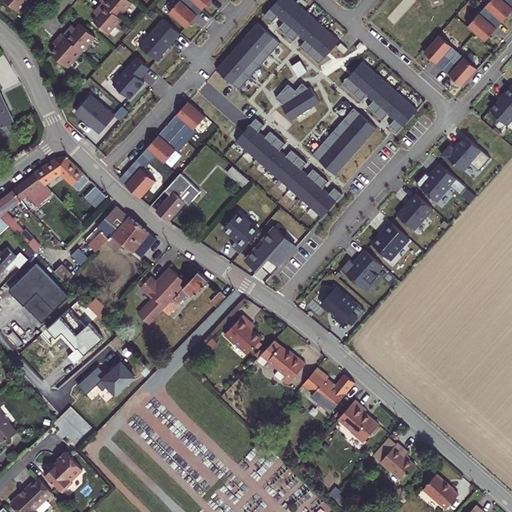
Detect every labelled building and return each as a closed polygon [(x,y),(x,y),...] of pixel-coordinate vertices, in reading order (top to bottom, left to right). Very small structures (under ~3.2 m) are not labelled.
[(5,0),(20,12),(30,0),(5,0)] [(132,3),(129,0),(100,0),(100,1),(102,3),(102,2),(119,17),(132,3)] [(200,8),(190,0),(180,0),(169,13),(186,28),(198,15),(196,13),(200,8)] [(190,0),(200,8),(202,10),(210,0),(190,0)] [(340,41),(293,0),(277,0),(264,15),(272,22),(278,15),(285,21),(279,28),(294,41),(300,34),(306,40),(300,47),(320,64),(340,41)] [(511,0),(491,0),(485,7),(500,20),(502,22),(511,10),(511,0)] [(109,34),(122,19),(119,17),(102,2),(102,3),(97,8),(101,12),(97,15),(93,20),(109,34)] [(495,26),(500,20),(485,7),(468,26),(485,41),(497,28),(495,26)] [(181,33),(163,18),(140,45),(157,60),(181,33)] [(63,34),(83,52),(96,37),(80,23),(76,28),(72,32),(69,28),(63,34)] [(281,43),(258,23),(217,69),(239,90),(281,43)] [(51,52),(68,68),(83,52),(63,34),(62,33),(56,39),(60,42),(56,46),(51,52)] [(459,52),(439,35),(424,52),(437,64),(439,62),(445,67),(459,52)] [(348,49),(341,43),(338,47),(344,53),(348,49)] [(478,69),(459,52),(445,67),(451,72),(449,74),(463,86),(478,69)] [(150,68),(137,57),(113,84),(130,99),(145,82),(140,78),(150,68)] [(307,71),(300,60),(292,66),(299,77),(307,71)] [(418,110),(362,61),(342,84),(362,101),(368,94),(374,100),(368,107),(383,120),(389,113),(395,119),(389,126),(397,133),(418,110)] [(0,127),(14,121),(0,92),(0,87),(1,86),(0,83),(0,127)] [(291,120),(320,101),(310,86),(308,88),(303,83),(296,90),(288,84),(276,97),(283,104),(282,105),(291,120)] [(511,84),(503,95),(505,96),(500,101),(499,100),(490,110),(507,125),(511,119),(511,84)] [(115,116),(91,95),(76,111),(100,133),(115,116)] [(177,133),(187,142),(197,131),(194,129),(206,116),(189,101),(177,115),(186,123),(177,133)] [(117,114),(122,118),(130,109),(124,104),(117,114)] [(377,128),(354,108),(313,154),(336,175),(377,128)] [(245,131),(236,141),(323,217),(343,194),(335,187),(329,194),(323,188),(329,181),(314,168),(308,175),(301,170),(308,163),(292,149),(286,156),(280,151),(286,144),(271,131),(265,137),(259,132),(265,125),(257,118),(254,121),(245,131)] [(147,148),(156,156),(164,163),(176,150),(178,152),(187,142),(177,133),(168,143),(159,135),(147,148)] [(490,158),(465,136),(457,145),(453,142),(443,154),(462,171),(469,163),(479,171),(490,158)] [(137,160),(146,168),(156,156),(147,148),(137,160)] [(54,159),(36,172),(44,183),(61,171),(73,185),(79,190),(89,179),(66,157),(65,157),(54,159)] [(467,187),(440,164),(430,176),(426,172),(416,183),(436,201),(450,185),(460,194),(467,187)] [(240,172),(233,165),(227,172),(244,187),(250,180),(240,172)] [(156,181),(141,168),(126,185),(141,198),(156,181)] [(44,183),(36,172),(14,189),(22,200),(27,196),(35,207),(45,199),(45,198),(51,192),(44,183)] [(171,195),(157,212),(168,221),(185,201),(189,205),(200,191),(180,173),(165,190),(171,195)] [(110,198),(96,186),(87,196),(100,208),(110,198)] [(22,200),(14,189),(0,199),(0,215),(0,216),(10,225),(18,233),(19,232),(30,244),(29,245),(36,252),(41,246),(25,229),(24,230),(7,211),(22,200)] [(415,230),(433,208),(416,193),(410,201),(411,201),(407,206),(406,205),(397,214),(415,230)] [(89,245),(96,252),(106,242),(112,235),(114,234),(121,226),(129,217),(117,206),(103,221),(102,231),(89,245)] [(232,246),(240,253),(260,231),(238,212),(224,228),(238,240),(232,246)] [(0,216),(0,215),(0,233),(0,234),(10,225),(0,216)] [(125,243),(142,257),(157,239),(149,232),(129,216),(129,217),(121,226),(114,234),(125,243)] [(409,237),(392,222),(384,231),(385,232),(382,235),(380,234),(372,243),(390,259),(397,251),(398,252),(405,244),(403,243),(409,237)] [(283,240),(272,231),(263,241),(267,244),(261,251),(257,248),(247,260),(258,269),(265,261),(275,269),(295,246),(285,237),(283,240)] [(112,235),(106,242),(118,251),(125,243),(114,234),(112,235)] [(32,250),(27,245),(21,250),(27,256),(32,250)] [(8,247),(0,255),(0,273),(6,267),(9,271),(16,264),(20,268),(28,259),(24,255),(22,257),(20,255),(18,257),(8,247)] [(74,253),(82,262),(89,256),(81,247),(74,253)] [(383,266),(365,249),(358,258),(359,259),(355,263),(350,259),(341,269),(363,288),(369,281),(372,283),(379,275),(376,273),(383,266)] [(37,263),(10,290),(33,314),(35,312),(38,314),(36,316),(42,323),(69,296),(37,263)] [(67,283),(73,275),(62,264),(55,271),(67,283)] [(160,282),(157,282),(151,276),(142,286),(148,293),(150,293),(154,296),(155,298),(149,304),(151,305),(141,316),(150,324),(163,310),(190,281),(182,274),(181,276),(172,267),(160,280),(160,282)] [(190,281),(163,310),(169,315),(179,303),(179,304),(189,293),(194,297),(209,281),(198,271),(190,281)] [(347,296),(336,287),(328,287),(329,295),(321,303),(335,316),(334,317),(342,324),(346,320),(352,326),(365,311),(347,295),(347,296)] [(226,296),(220,291),(211,301),(216,306),(226,296)] [(138,313),(141,316),(151,305),(149,304),(155,298),(154,296),(138,313)] [(97,298),(89,305),(93,309),(100,302),(97,298)] [(93,309),(103,320),(110,312),(100,302),(93,309)] [(70,308),(48,327),(57,337),(63,332),(78,348),(79,347),(85,354),(104,338),(90,322),(86,326),(70,308)] [(248,354),(262,338),(252,329),(247,324),(250,321),(243,315),(225,334),(235,344),(236,342),(248,354)] [(274,340),(256,360),(264,366),(268,361),(278,369),(274,375),(281,380),(283,378),(289,383),(306,364),(299,358),(298,360),(274,340)] [(99,366),(78,385),(87,395),(98,385),(103,390),(108,385),(116,394),(135,376),(128,368),(130,367),(124,360),(107,375),(99,366)] [(332,410),(355,383),(345,374),(335,385),(327,379),(329,376),(318,367),(303,385),(314,393),(312,396),(318,401),(322,404),(317,410),(326,417),(332,410)] [(355,400),(339,418),(350,428),(349,429),(364,442),(379,424),(370,416),(369,417),(364,412),(366,409),(355,400)] [(318,401),(313,406),(317,410),(322,404),(318,401)] [(0,410),(0,439),(3,443),(17,432),(0,410)] [(389,437),(374,456),(381,462),(397,444),(389,437)] [(391,470),(403,480),(416,465),(404,455),(407,451),(398,443),(397,444),(381,462),(391,470)] [(82,467),(64,449),(55,457),(58,459),(53,464),(50,464),(43,470),(61,490),(71,481),(69,479),(82,467)] [(437,474),(424,489),(446,508),(459,494),(453,489),(454,489),(437,474)] [(38,511),(36,509),(53,493),(38,477),(11,503),(19,511),(38,511)]
